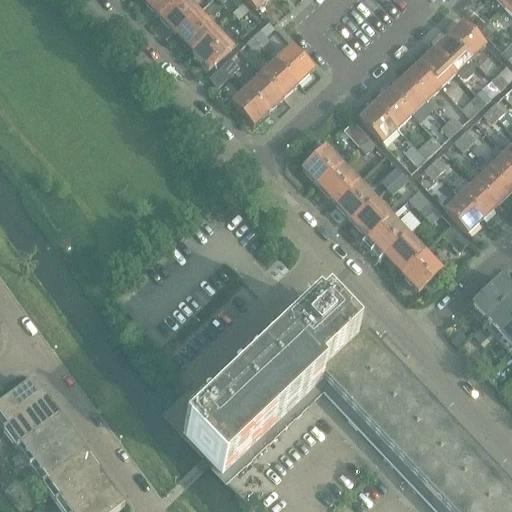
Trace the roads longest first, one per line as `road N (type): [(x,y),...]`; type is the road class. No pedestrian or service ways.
road 1 (residential): [(249,171),(420,5)]
road 2 (residential): [(409,343),(249,171)]
road 3 (residential): [(249,171),(88,0)]
road 4 (residential): [(146,511),(27,343)]
road 5 (residential): [(511,448),(409,343)]
road 6 (residential): [(511,250),(409,343)]
